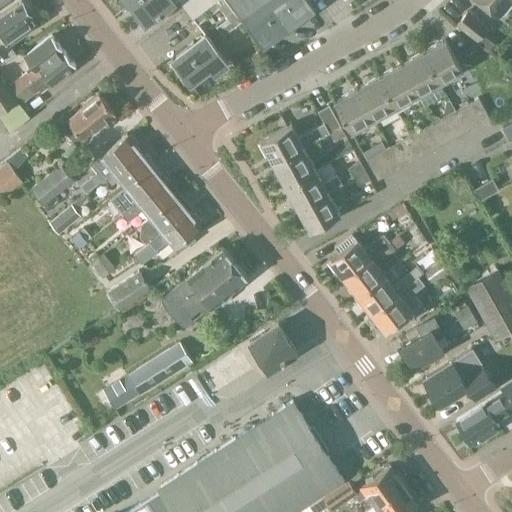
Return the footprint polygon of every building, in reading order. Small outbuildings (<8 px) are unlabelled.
[(133,0),(128,4),(143,24),(172,3),(169,0),(133,0)] [(183,10),(196,0),(177,0),(176,1),(183,10)] [(196,0),(183,10),(190,19),(215,0),(196,0)] [(227,0),(264,47),(314,11),(306,0),(227,0)] [(479,0),(497,15),(509,0),(479,0)] [(222,35),(241,21),(226,1),(218,6),(227,18),(216,26),(222,35)] [(0,56),(10,49),(6,43),(34,23),(18,2),(0,14),(0,56)] [(467,11),(457,23),(477,40),(475,42),(486,51),(496,39),(485,30),(487,27),(467,11)] [(0,115),(10,130),(29,115),(20,103),(38,89),(40,91),(73,64),(49,34),(23,55),(34,68),(27,73),(25,71),(6,86),(0,77),(0,115)] [(212,73),(225,63),(204,34),(170,59),(187,83),(208,67),(212,73)] [(423,51),(440,82),(463,69),(446,39),(423,51)] [(401,63),(418,94),(440,82),(423,51),(401,63)] [(379,75),(396,106),(418,94),(401,63),(379,75)] [(357,88),(374,118),(396,106),(379,75),(357,88)] [(357,88),(334,100),(351,131),(374,118),(357,88)] [(66,120),(73,128),(67,133),(74,143),(112,113),(97,95),(66,120)] [(478,124),(489,117),(478,97),(467,103),(478,124)] [(455,110),(467,130),(478,124),(467,103),(455,110)] [(304,146),(330,131),(341,125),(329,104),(318,111),(324,122),(299,136),(291,123),(260,140),(273,163),(304,146)] [(456,136),(467,130),(455,110),(444,116),(456,136)] [(433,122),(445,142),(456,136),(444,116),(433,122)] [(511,121),(503,127),(510,139),(511,137),(511,121)] [(434,148),(445,142),(433,122),(422,128),(434,148)] [(346,134),(341,125),(330,131),(335,140),(346,134)] [(411,134),(423,154),(434,148),(422,128),(411,134)] [(97,183),(105,176),(139,148),(127,133),(101,154),(108,162),(91,176),(97,183)] [(412,160),(423,154),(411,134),(400,140),(412,160)] [(389,146),(401,166),(412,160),(400,140),(389,146)] [(285,185),(316,168),(304,146),(273,163),(285,185)] [(389,173),(401,166),(389,146),(378,152),(389,173)] [(119,176),(126,184),(151,163),(139,148),(105,176),(111,183),(119,176)] [(378,179),(389,173),(378,152),(367,159),(378,179)] [(349,167),(354,176),(365,169),(360,160),(349,167)] [(0,166),(0,190),(3,195),(21,182),(7,161),(0,166)] [(43,203),(73,179),(60,163),(30,187),(43,203)] [(163,177),(151,163),(126,184),(132,192),(117,205),(122,212),(163,177)] [(285,185),(298,207),(328,190),(328,189),(341,182),(337,174),(323,181),(316,168),(285,185)] [(359,184),(370,178),(365,169),(354,176),(359,184)] [(493,169),(474,179),(479,188),(479,187),(498,178),(493,169)] [(91,177),(84,183),(89,189),(96,184),(91,177)] [(144,207),(150,214),(176,193),(163,177),(122,212),(129,219),(144,207)] [(298,207),(310,230),(340,213),(328,190),(298,207)] [(149,239),(150,239),(187,207),(176,193),(150,214),(141,222),(142,236),(147,241),(149,239)] [(63,228),(82,213),(74,203),(55,219),(63,228)] [(201,224),(187,207),(150,239),(156,247),(168,237),(175,246),(201,224)] [(108,214),(113,220),(120,213),(116,208),(108,214)] [(330,257),(344,276),(399,234),(389,241),(383,233),(364,248),(356,238),(330,257)] [(344,276),(358,294),(384,274),(376,263),(404,241),(399,234),(344,276)] [(222,246),(177,283),(164,294),(185,319),(199,308),(203,312),(206,314),(209,311),(206,307),(210,304),(212,307),(248,277),(222,246)] [(110,270),(99,255),(90,262),(102,277),(110,270)] [(437,259),(421,271),(425,280),(436,283),(448,274),(437,259)] [(511,293),(498,267),(464,286),(494,339),(511,329),(511,293)] [(138,270),(106,290),(118,308),(149,288),(138,270)] [(358,294),(372,311),(418,276),(418,275),(413,279),(407,272),(392,284),(384,274),(358,294)] [(424,283),(418,276),(372,311),(386,329),(410,310),(415,317),(426,308),(413,292),(424,283)] [(401,345),(413,366),(443,349),(441,346),(448,342),(435,317),(418,326),(422,333),(401,345)] [(297,351),(279,322),(250,340),(268,369),(297,351)] [(106,386),(119,406),(192,361),(179,341),(106,386)] [(511,343),(491,357),(504,379),(511,373),(511,343)] [(475,398),(496,385),(482,362),(462,375),(452,360),(423,378),(440,406),(469,388),(475,398)] [(511,380),(502,386),(504,390),(457,419),(471,442),(499,425),(496,419),(511,409),(511,380)] [(293,511),(344,479),(326,452),(329,450),(313,425),(310,426),(292,399),(291,399),(292,400),(273,412),(273,411),(272,412),(254,424),(254,423),(253,424),(253,425),(235,436),(234,436),(234,437),(216,449),(216,448),(215,449),(197,461),(197,460),(196,461),(178,473),(178,472),(177,473),(177,474),(162,483),(161,489),(160,489),(159,489),(159,490),(124,511),(293,511)] [(369,491),(376,502),(405,481),(397,471),(395,472),(389,464),(355,489),(348,479),(322,496),(331,509),(354,494),(358,500),(369,491)] [(413,491),(405,481),(376,502),(377,503),(364,511),(402,511),(417,501),(411,493),(413,491)]
